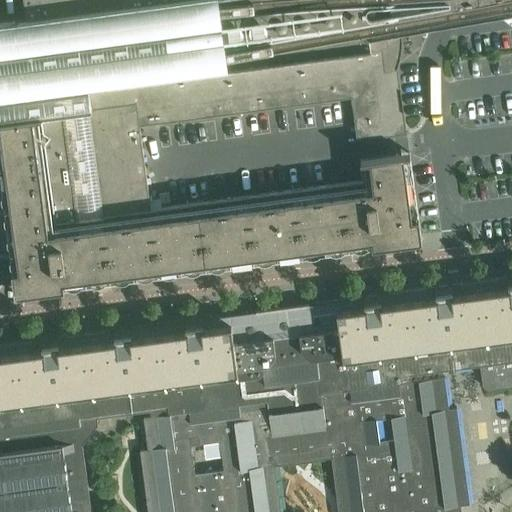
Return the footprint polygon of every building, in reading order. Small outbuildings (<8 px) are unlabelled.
[(399,4),(398,0),(23,0),(26,20),(0,23),(0,120),(78,110),(86,109),(81,75),(93,60),(226,43),(401,19),(399,4)] [(397,69),(399,64),(400,60),(401,55),(402,51),(402,46),(403,41),(403,37),(402,32),(401,19),(226,43),(93,60),(81,75),(86,109),(100,216),(151,209),(140,126),(351,97),(357,140),(395,135),(386,70),(397,69)] [(109,282),(100,216),(86,109),(78,110),(0,120),(0,257),(5,257),(5,253),(9,253),(15,295),(101,283),(109,282)] [(363,180),(151,209),(100,216),(109,282),(422,240),(421,234),(410,153),(360,160),(363,180)] [(0,344),(0,511),(91,511),(82,445),(98,424),(96,416),(149,408),(150,416),(144,417),(148,449),(140,450),(148,511),(281,511),(275,465),(296,462),(300,465),(307,464),(309,461),(331,458),(338,511),(461,511),(460,505),(469,504),(457,408),(448,409),(443,377),(411,381),(410,375),(481,365),(483,386),(484,386),(485,386),(489,390),(511,386),(511,276),(317,303),(158,324),(0,344)]
